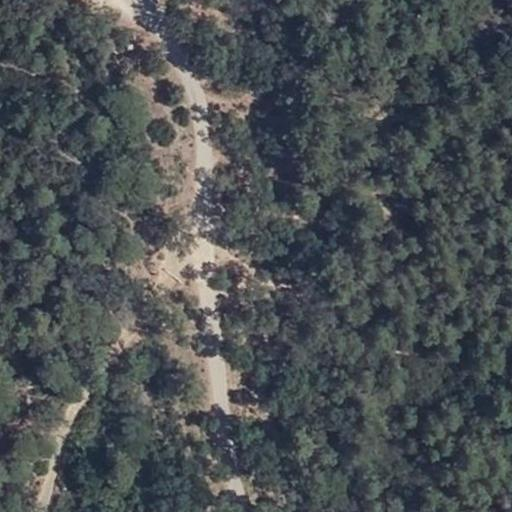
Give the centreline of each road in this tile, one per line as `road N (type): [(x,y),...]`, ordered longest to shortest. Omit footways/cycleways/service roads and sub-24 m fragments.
road 1 (unclassified): [(160,0),(199,88),(214,375),(241,511)]
road 2 (track): [(206,198),(74,412),(43,511)]
